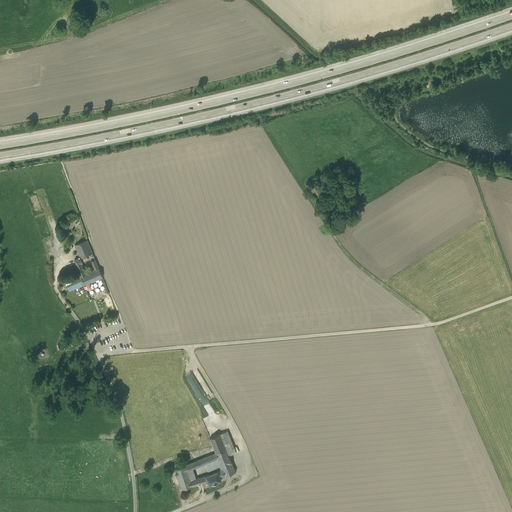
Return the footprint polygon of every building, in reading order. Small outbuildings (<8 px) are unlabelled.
[(87,240),(75,245),(80,257),(82,262),(88,260),(86,256),(93,253),(87,240)] [(80,257),(74,259),(77,265),(81,264),(83,263),(82,262),(80,257)] [(85,274),(84,274),(81,275),(82,277),(85,285),(94,281),(102,277),(99,268),(95,269),(85,274)] [(80,272),(76,274),(75,275),(64,279),(66,284),(82,277),(81,275),(80,272)] [(82,277),(66,284),(69,291),(85,285),(82,277)] [(227,431),(220,434),(226,448),(233,445),(227,431)] [(226,448),(220,434),(210,438),(216,452),(217,455),(217,457),(222,468),(225,476),(235,471),(232,463),(229,455),(226,448)] [(233,445),(226,448),(229,455),(236,452),(233,445)] [(216,452),(186,465),(187,469),(192,467),(200,464),(217,457),(217,455),(216,452)] [(192,467),(187,469),(186,465),(176,469),(179,480),(182,489),(193,486),(191,480),(195,479),(192,467)] [(222,468),(206,475),(208,481),(210,484),(221,479),(220,477),(225,476),(222,468)] [(176,469),(167,472),(170,484),(179,480),(176,469)] [(206,475),(199,477),(201,483),(208,481),(206,475)] [(195,479),(191,480),(193,486),(201,483),(199,477),(195,479)]
